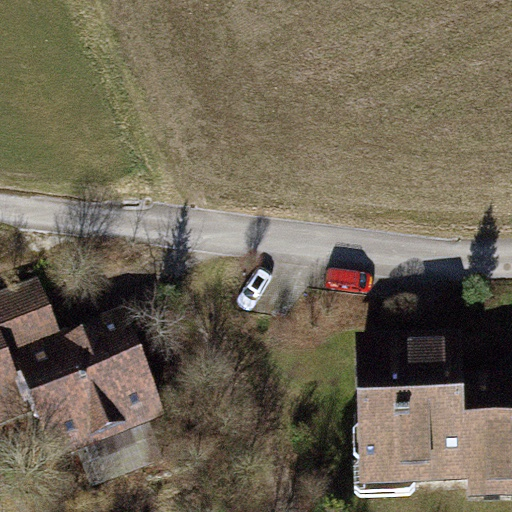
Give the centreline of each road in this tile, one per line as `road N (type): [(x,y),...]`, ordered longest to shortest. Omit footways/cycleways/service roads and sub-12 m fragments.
road 1 (residential): [(511,256),(450,258),(192,229)]
road 2 (track): [(192,229),(98,0)]
road 3 (track): [(192,229),(0,203)]
